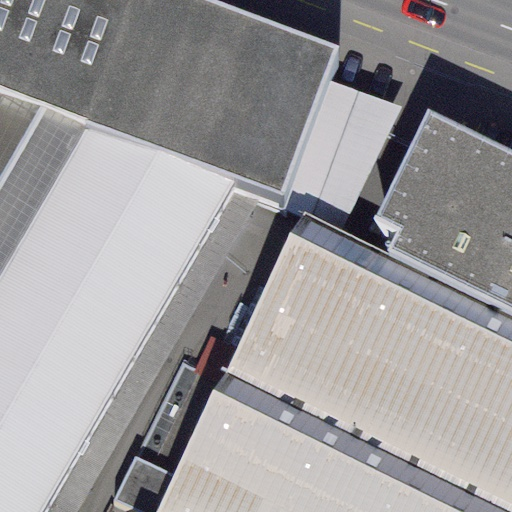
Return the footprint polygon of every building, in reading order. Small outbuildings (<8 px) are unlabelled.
[(288,210),(344,59),(183,0),(0,0),(0,102),(39,117),(86,135),(234,190),(288,210)] [(0,179),(39,117),(0,102),(0,179)] [(39,117),(0,179),(0,282),(86,135),(39,117)] [(511,511),(511,159),(444,126),(375,265),(307,229),(171,511),(511,511)] [(0,282),(0,511),(47,511),(234,190),(86,135),(0,282)]
